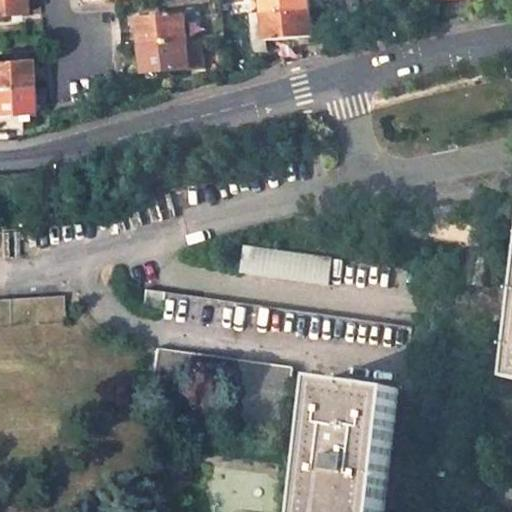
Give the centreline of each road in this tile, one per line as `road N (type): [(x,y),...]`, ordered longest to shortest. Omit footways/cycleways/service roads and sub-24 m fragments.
road 1 (unclassified): [(0,161),(117,138),(342,75)]
road 2 (unclassified): [(342,75),(372,179),(511,153)]
road 3 (unclassified): [(342,75),(511,40)]
